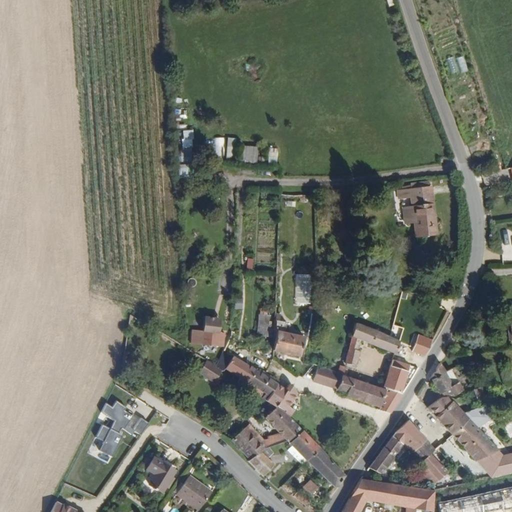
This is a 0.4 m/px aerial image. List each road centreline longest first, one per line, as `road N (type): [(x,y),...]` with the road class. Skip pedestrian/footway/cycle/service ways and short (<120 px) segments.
road 1 (unknown): [(223,305),(232,179),(466,171)]
road 2 (residential): [(386,421),(426,369),(469,279),(466,171)]
road 3 (unclassified): [(466,171),(405,0)]
road 4 (residential): [(284,511),(209,439),(186,428)]
